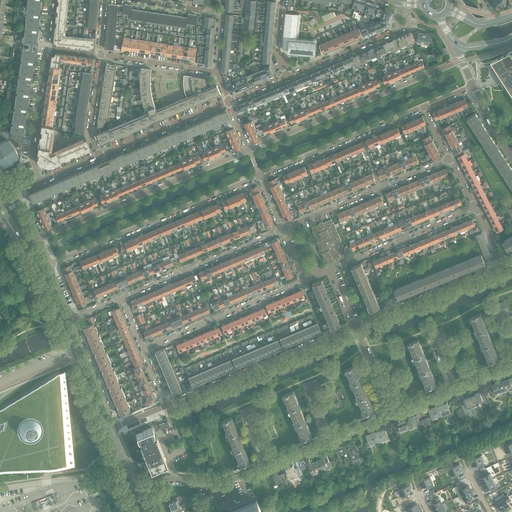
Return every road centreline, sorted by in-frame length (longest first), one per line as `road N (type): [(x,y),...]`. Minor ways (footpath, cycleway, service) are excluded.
road 1 (residential): [(462,61),(249,150)]
road 2 (residential): [(249,150),(37,239)]
road 3 (residential): [(48,264),(260,175)]
road 4 (residential): [(166,404),(354,326)]
road 5 (residential): [(50,0),(29,155),(40,181)]
road 6 (residential): [(449,159),(282,229)]
road 7 (residential): [(260,175),(423,106)]
road 8 (residential): [(282,229),(121,298)]
road 9 (residential): [(143,348),(304,280)]
road 10 (residential): [(354,326),(503,266)]
road 11 (residential): [(330,269),(475,208)]
road 12 (residential): [(98,156),(228,101)]
road 13 (residential): [(397,29),(286,77)]
